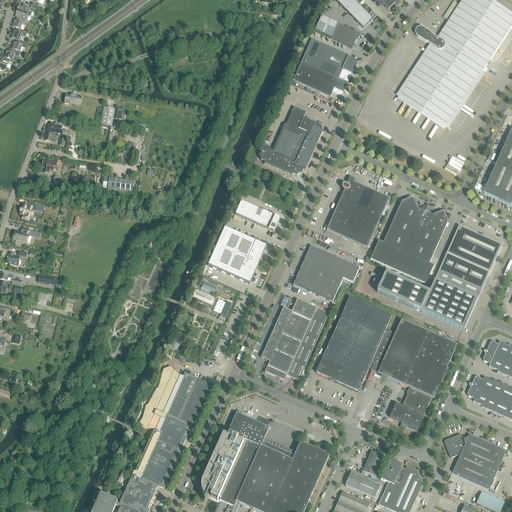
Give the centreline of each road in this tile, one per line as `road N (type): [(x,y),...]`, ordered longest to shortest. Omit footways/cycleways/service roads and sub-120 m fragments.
road 1 (residential): [(0,241),(57,81),(193,36),(263,39),(283,0)]
road 2 (unclassified): [(233,374),(334,146)]
road 3 (unknown): [(353,105),(437,142),(466,128),(501,84)]
road 4 (unclassified): [(334,146),(373,60),(425,0)]
road 5 (unclassified): [(172,511),(233,374)]
road 6 (unclassified): [(460,203),(334,146)]
road 7 (unclassified): [(354,431),(233,374)]
